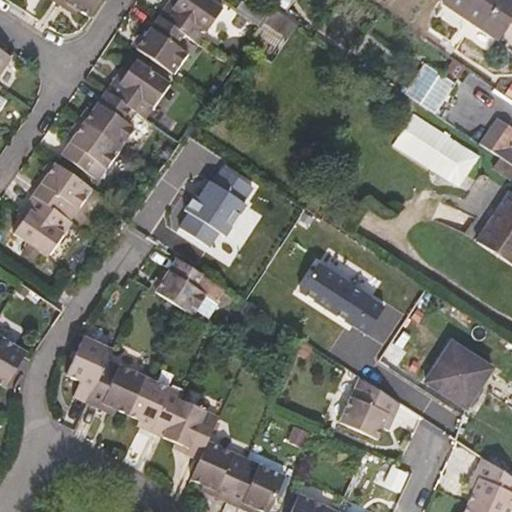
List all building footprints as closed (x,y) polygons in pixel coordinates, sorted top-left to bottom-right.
[(90,18),(102,0),(51,0),(64,8),(68,3),(79,11),(90,18)] [(184,35),(198,45),(222,10),(208,0),(178,0),(173,8),(168,4),(159,17),(184,35)] [(511,0),(443,0),(440,4),(497,43),(511,20),(511,0)] [(76,16),(79,11),(68,3),(64,8),(76,16)] [(136,49),(173,75),(187,54),(176,46),(184,35),(159,17),(144,38),(136,49)] [(132,46),(136,49),(144,38),(139,35),(132,46)] [(0,75),(11,58),(2,52),(0,50),(0,75)] [(465,69),(452,60),(445,70),(458,79),(465,69)] [(131,109),(145,119),(169,85),(135,61),(128,72),(120,83),(115,79),(106,92),(131,109)] [(456,83),(427,64),(407,93),(436,112),(456,83)] [(120,83),(128,72),(123,68),(115,79),(120,83)] [(84,124),(120,149),(135,129),(123,121),(131,109),(106,92),(91,113),(84,124)] [(79,120),(84,124),(91,113),(87,110),(79,120)] [(478,144),(511,167),(511,149),(509,148),(511,144),(511,143),(511,127),(510,127),(497,118),(494,120),(478,144)] [(72,131),(76,134),(84,124),(79,120),(72,131)] [(106,170),(120,149),(84,124),(76,134),(61,156),(86,173),(98,181),(106,170)] [(48,175),(56,164),(51,161),(43,171),(48,175)] [(33,196),(70,222),(92,190),(56,164),(48,175),(33,196)] [(255,189),(225,170),(215,185),(212,183),(201,200),(197,197),(187,212),(191,215),(182,230),(211,248),(221,234),(227,238),(248,206),(245,204),(255,189)] [(511,193),(509,191),(475,241),(511,266),(511,193)] [(47,258),(72,223),(70,222),(33,196),(24,209),(29,212),(21,223),(13,234),(24,242),(31,246),(39,252),(47,258)] [(29,212),(24,209),(16,219),(21,223),(29,212)] [(18,250),(24,255),(31,246),(24,242),(18,250)] [(33,260),(39,252),(31,246),(24,255),(33,260)] [(203,276),(177,259),(163,282),(156,293),(177,307),(193,317),(207,296),(195,288),(203,276)] [(156,293),(163,282),(158,278),(151,289),(156,293)] [(53,296),(67,305),(77,290),(64,281),(53,296)] [(5,389),(27,353),(0,337),(0,385),(2,387),(5,389)] [(73,397),(88,403),(107,360),(112,350),(84,337),(66,376),(80,382),(73,397)] [(492,369),(451,343),(425,383),(466,409),(492,369)] [(107,360),(88,403),(102,410),(104,404),(117,410),(128,415),(145,377),(107,360)] [(145,377),(128,415),(140,421),(152,426),(150,432),(164,438),(181,400),(183,395),(145,377)] [(393,419),(400,405),(360,379),(339,423),(377,440),(383,429),(388,417),(393,419)] [(181,400),(164,438),(175,443),(188,449),(185,454),(199,461),(208,442),(219,418),(181,400)] [(104,404),(102,410),(114,415),(117,410),(104,404)] [(388,431),(393,419),(388,417),(383,429),(388,431)] [(152,426),(140,421),(137,426),(150,432),(152,426)] [(213,496),(227,502),(246,459),(208,442),(199,461),(191,480),(203,485),(215,491),(213,496)] [(188,449),(175,443),(173,449),(185,454),(188,449)] [(247,459),(227,503),(241,509),(243,504),(256,509),(262,511),(269,511),(285,477),(247,459)] [(509,511),(511,507),(511,478),(482,459),(473,478),(479,480),(473,492),(468,504),(484,511),(509,511)] [(479,480),(473,478),(468,490),(473,492),(479,480)] [(200,491),(213,496),(215,491),(203,485),(200,491)] [(336,511),(299,495),(291,511),(336,511)]
